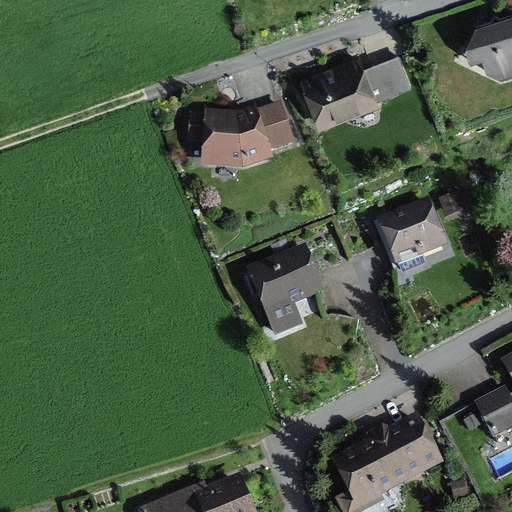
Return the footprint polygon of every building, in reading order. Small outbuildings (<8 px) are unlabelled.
[(511,17),(510,17),(499,20),(492,17),(489,24),(474,29),(464,49),(469,64),(481,60),(486,74),(498,80),(511,76),(511,73),(511,17)] [(408,88),(396,58),(370,68),(382,99),(408,88)] [(374,104),(373,102),(357,62),(301,84),(318,126),(374,104)] [(289,143),(277,108),(235,122),(190,119),(188,142),(206,143),(205,162),(240,165),(264,157),(263,152),(289,143)] [(425,206),(378,225),(394,265),(442,245),(425,206)] [(288,303),(318,291),(302,251),(281,259),(282,262),(250,275),(275,336),(298,326),(288,303)] [(511,359),(503,364),(511,380),(511,411),(500,391),(474,405),(488,431),(511,418),(511,359)] [(375,494),(435,462),(413,422),(386,437),(384,435),(381,434),(371,439),(370,442),(372,445),(335,464),(351,494),(337,502),(342,511),(358,511),(379,501),(375,494)] [(247,511),(236,485),(201,499),(198,492),(158,508),(159,511),(247,511)]
